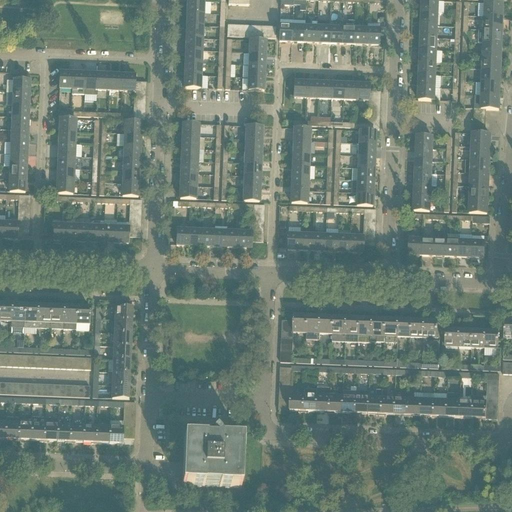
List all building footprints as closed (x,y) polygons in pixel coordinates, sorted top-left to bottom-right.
[(188,2),(187,15),(203,15),(203,3),(188,2)] [(422,2),(422,15),(437,15),(438,3),(422,2)] [(485,5),(484,18),(502,19),(503,6),(485,5)] [(187,15),(187,27),(202,28),(203,15),(187,15)] [(422,15),(421,27),(437,28),(437,15),(422,15)] [(484,31),(501,32),(502,19),(484,18),(484,31)] [(341,30),(341,45),(353,46),(354,30),(354,22),(342,22),(341,30)] [(366,30),(366,46),(378,47),(378,40),(384,40),(385,29),(379,29),(379,25),(366,25),(366,30)] [(187,27),(186,40),(202,40),(202,28),(187,27)] [(279,43),(291,43),(292,28),(279,27),(279,43)] [(421,27),(421,39),(436,40),(437,28),(421,27)] [(291,43),(304,44),(304,28),(292,28),(291,43)] [(304,44),(316,44),(317,29),(304,28),(304,44)] [(316,44),(328,45),(329,29),(317,29),(316,44)] [(328,45),(341,45),(341,30),(329,29),(328,45)] [(353,46),(366,46),(366,30),(354,30),(353,46)] [(478,31),(478,44),(483,44),(501,45),(501,32),(484,31),(478,31)] [(421,39),(420,52),(436,52),(436,40),(421,39)] [(186,40),(186,52),(201,53),(202,40),(186,40)] [(249,42),(249,54),(265,55),(265,43),(249,42)] [(483,44),(483,57),(500,58),(501,45),(483,44)] [(186,52),(185,64),(201,65),(201,53),(186,52)] [(420,52),(420,64),(435,65),(436,52),(420,52)] [(249,54),(248,67),(264,67),(265,55),(249,54)] [(483,57),(482,71),(500,71),(500,58),(483,57)] [(185,64),(185,77),(200,77),(201,65),(185,64)] [(420,64),(419,77),(435,77),(435,65),(420,64)] [(248,67),(248,79),(264,80),(264,67),(248,67)] [(482,71),(482,84),(499,84),(500,71),(482,71)] [(59,90),(71,90),(72,75),(59,74),(59,90)] [(71,90),(71,96),(77,97),(78,91),(84,91),(84,75),(72,75),(71,90)] [(84,91),(96,91),(97,76),(84,75),(84,91)] [(96,91),(109,92),(109,76),(97,76),(96,91)] [(109,92),(121,92),(122,77),(109,76),(109,92)] [(134,89),(134,83),(134,77),(122,77),(121,92),(134,93),(134,89)] [(184,89),(184,90),(200,90),(200,77),(185,77),(184,89)] [(419,77),(419,89),(434,89),(435,77),(419,77)] [(247,92),(247,93),(263,93),(264,80),(248,79),(247,92)] [(13,82),(13,94),(29,95),(29,82),(13,82)] [(293,99),(306,99),(306,84),(294,83),(293,99)] [(306,99),(318,100),(319,84),(306,84),(306,99)] [(318,100),(330,100),(331,85),(319,84),(318,100)] [(482,84),(481,97),(499,98),(499,84),(482,84)] [(331,85),(330,100),(343,101),(343,85),(331,85)] [(343,101),(355,101),(356,86),(343,85),(343,101)] [(368,99),(368,93),(369,86),(356,86),(355,101),(368,102),(368,99)] [(434,89),(419,89),(418,102),(434,102),(434,89)] [(13,94),(12,107),(28,107),(29,95),(13,94)] [(480,110),(485,111),(498,111),(499,98),(481,97),(481,100),(480,110)] [(12,107),(12,119),(28,120),(28,107),(12,107)] [(12,119),(11,132),(27,132),(28,120),(12,119)] [(60,121),(59,133),(75,134),(75,121),(60,121)] [(125,124),(124,136),(140,136),(140,124),(125,124)] [(182,126),(182,138),(197,139),(198,136),(198,126),(190,126),(182,126)] [(245,138),(245,141),(261,141),(262,129),(248,128),(246,128),(245,138)] [(293,131),(293,143),(309,144),(309,131),(293,131)] [(11,132),(11,144),(26,145),(27,132),(11,132)] [(59,133),(59,146),(74,146),(75,134),(59,133)] [(359,133),(359,145),(374,146),(375,134),(359,133)] [(472,135),(472,149),(489,149),(490,136),(484,136),(473,135),(472,135)] [(124,136),(124,148),(139,149),(140,136),(124,136)] [(182,138),(181,151),(197,151),(197,139),(182,138)] [(417,138),(416,151),(432,151),(432,139),(417,138)] [(245,141),(245,153),(261,154),(261,141),(245,141)] [(293,143),(293,155),(308,156),(309,144),(293,143)] [(11,144),(10,157),(26,157),(26,145),(11,144)] [(359,145),(358,158),(374,158),(374,146),(359,145)] [(59,146),(58,158),(74,159),(74,146),(59,146)] [(124,148),(123,161),(139,161),(139,149),(124,148)] [(472,149),(471,162),(489,163),(489,149),(472,149)] [(181,151),(181,163),(197,163),(203,164),(203,152),(197,152),(197,151),(181,151)] [(416,151),(416,163),(431,164),(432,151),(416,151)] [(245,153),(244,165),(260,166),(261,154),(245,153)] [(293,155),(292,168),(308,168),(308,156),(293,155)] [(10,157),(10,169),(25,170),(26,157),(10,157)] [(58,158),(58,170),(73,171),(74,159),(58,158)] [(358,158),(358,170),(373,171),(374,158),(358,158)] [(123,161),(123,173),(138,174),(139,161),(123,161)] [(471,162),(471,175),(488,176),(489,163),(471,162)] [(181,163),(180,175),(196,176),(197,163),(181,163)] [(416,163),(415,175),(431,176),(431,164),(416,163)] [(244,165),(244,178),(260,178),(260,166),(244,165)] [(292,168),(292,180),(307,180),(314,181),(314,168),(308,168),(292,168)] [(10,169),(9,181),(25,182),(25,170),(10,169)] [(58,170),(57,183),(73,183),(73,171),(58,170)] [(358,170),(357,182),(373,183),(373,171),(358,170)] [(123,173),(122,185),(138,186),(138,174),(123,173)] [(180,175),(180,188),(196,188),(196,176),(180,175)] [(415,175),(415,187),(430,188),(431,176),(415,175)] [(471,175),(470,188),(488,189),(488,176),(471,175)] [(244,178),(243,190),(259,191),(260,178),(244,178)] [(292,180),(291,192),(307,193),(307,180),(292,180)] [(9,181),(9,194),(24,194),(25,182),(9,181)] [(357,182),(357,195),(372,195),(373,183),(357,182)] [(57,195),(57,196),(72,196),(73,183),(57,183),(57,195)] [(122,198),(137,199),(138,186),(122,185),(122,198)] [(415,187),(414,200),(430,200),(430,188),(415,187)] [(179,200),(179,201),(195,201),(196,188),(180,188),(179,200)] [(470,188),(470,201),(487,202),(488,189),(470,188)] [(243,190),(243,203),(259,204),(259,191),(243,190)] [(291,205),(306,206),(306,205),(307,193),(291,192),(291,205)] [(356,207),(356,208),(372,208),(372,195),(357,195),(356,207)] [(414,212),(414,213),(429,214),(429,213),(430,200),(414,200),(414,212)] [(469,215),(487,216),(487,215),(487,202),(470,201),(469,215)] [(78,227),(78,243),(90,243),(91,228),(91,221),(79,220),(78,227)] [(5,224),(4,240),(17,241),(17,234),(17,228),(17,225),(5,224)] [(53,242),(65,242),(66,227),(53,226),(53,242)] [(65,242),(78,243),(78,227),(66,227),(65,242)] [(90,243),(103,244),(103,228),(91,228),(90,243)] [(103,244),(115,244),(116,229),(103,228),(103,244)] [(116,229),(115,244),(128,245),(128,238),(128,232),(128,229),(116,229)] [(288,236),(287,251),(300,252),(300,236),(299,236),(300,229),(288,229),(288,236)] [(176,247),(188,247),(189,232),(176,231),(176,247)] [(188,247),(201,248),(202,232),(189,232),(188,247)] [(201,248),(213,248),(214,233),(202,232),(201,248)] [(213,248),(226,249),(226,233),(214,233),(213,248)] [(226,249),(238,249),(239,234),(226,233),(226,249)] [(239,234),(238,249),(251,250),(251,244),(251,238),(251,234),(239,234)] [(300,252),(312,252),(313,237),(300,236),(300,252)] [(312,252),(324,253),(325,237),(313,237),(312,252)] [(324,253),(337,253),(337,237),(325,237),(324,253)] [(337,253),(349,254),(350,238),(337,237),(337,253)] [(350,238),(349,254),(362,254),(362,248),(362,242),(362,238),(350,238)] [(409,256),(422,257),(422,241),(410,240),(409,256)] [(422,257),(434,257),(435,241),(422,241),(422,257)] [(434,257),(446,258),(447,242),(435,241),(434,257)] [(446,258),(459,258),(459,242),(447,242),(446,258)] [(459,258),(471,259),(472,243),(459,242),(459,258)] [(472,243),(471,259),(484,259),(485,244),(472,243)] [(0,322),(11,323),(11,305),(6,305),(6,307),(0,306),(0,322)] [(11,323),(10,329),(23,329),(24,307),(16,307),(16,306),(11,305),(11,323)] [(24,307),(23,329),(36,330),(37,306),(32,306),(32,308),(24,307)] [(37,306),(36,330),(49,330),(50,308),(42,308),(42,307),(37,306)] [(50,308),(49,330),(62,331),(63,308),(58,307),(58,309),(50,308)] [(63,308),(62,331),(75,332),(76,326),(76,309),(68,309),(68,308),(63,308)] [(77,309),(76,309),(76,326),(89,326),(90,308),(84,308),(84,310),(77,309)] [(115,309),(115,322),(132,323),(132,318),(131,318),(131,310),(132,310),(131,310),(115,309)] [(293,328),(293,334),(306,335),(307,319),(307,318),(299,318),(299,317),(294,317),(294,322),(293,328)] [(306,335),(306,341),(319,342),(319,336),(319,335),(320,318),(315,317),(315,319),(307,319),(306,335)] [(320,318),(319,335),(332,336),(333,319),(333,320),(325,319),(325,318),(320,318)] [(332,337),(332,343),(345,344),(346,319),(341,318),(341,320),(333,320),(333,319),(332,336),(332,337)] [(346,319),(345,344),(358,344),(359,320),(359,321),(351,320),(351,319),(346,319)] [(359,320),(358,344),(371,345),(371,344),(371,343),(372,320),(367,319),(367,321),(359,321),(360,320),(359,320)] [(372,320),(371,343),(384,344),(385,321),(385,322),(377,321),(377,320),(372,320)] [(385,321),(384,344),(397,344),(397,339),(397,338),(398,321),(393,320),(393,322),(386,322),(386,321),(385,321)] [(398,321),(397,338),(410,339),(411,322),(411,323),(403,322),(403,321),(398,321)] [(115,322),(114,335),(131,336),(130,336),(131,328),(132,328),(132,323),(115,322)] [(411,322),(410,339),(423,339),(424,322),(419,322),(419,323),(412,323),(412,322),(411,322)] [(423,339),(423,345),(427,346),(433,352),(439,352),(440,339),(440,325),(438,325),(438,324),(429,323),(429,322),(424,322),(423,339)] [(446,355),(458,355),(459,331),(454,331),(454,332),(446,332),(446,331),(445,344),(442,344),(442,351),(442,352),(443,353),(444,354),(445,354),(446,355)] [(459,331),(458,355),(459,350),(471,350),(472,332),(472,333),(464,333),(464,331),(459,331)] [(472,332),(471,350),(484,350),(485,332),(480,332),(480,333),(472,333),(472,332)] [(490,332),(485,332),(484,350),(497,351),(498,334),(497,334),(490,334),(490,332)] [(114,335),(114,348),(131,349),(131,344),(130,344),(130,336),(131,336),(114,335)] [(114,348),(113,361),(130,362),(129,362),(129,354),(131,354),(131,349),(114,348)] [(409,369),(409,364),(410,361),(397,360),(396,363),(396,369),(409,369)] [(113,361),(113,375),(130,375),(130,370),(129,370),(129,363),(130,363),(130,362),(113,361)] [(113,375),(113,388),(129,388),(128,388),(128,380),(130,380),(130,375),(113,375)] [(129,388),(113,388),(112,401),(129,402),(129,396),(128,396),(128,388),(129,389),(129,388)] [(316,413),(316,414),(317,414),(317,413),(324,413),(324,415),(329,415),(330,396),(330,389),(324,389),(317,389),(317,391),(317,396),(316,413)] [(304,397),(303,414),(309,414),(309,413),(316,413),(317,396),(317,391),(309,391),(304,390),(304,395),(304,397)] [(376,417),(381,417),(382,392),(377,391),(376,398),(369,398),(368,415),(368,416),(369,416),(369,415),(376,416),(376,417)] [(290,412),(290,413),(291,413),(291,412),(298,412),(298,414),(303,414),(304,397),(299,397),(299,395),(299,392),(291,392),(291,395),(290,401),(290,406),(290,412)] [(350,416),(355,416),(356,392),(343,392),(343,397),(342,415),(342,414),(350,415),(350,416)] [(360,416),(360,415),(368,415),(369,398),(369,393),(356,392),(355,416),(360,416)] [(386,416),(394,416),(395,399),(388,399),(388,392),(382,392),(381,417),(386,417),(386,416)] [(402,418),(407,418),(408,394),(402,394),(402,399),(395,399),(394,416),(394,417),(395,417),(395,416),(402,417),(402,418)] [(413,417),(420,417),(421,400),(414,400),(414,395),(408,394),(407,418),(413,419),(413,417)] [(459,420),(460,402),(460,396),(447,395),(447,396),(447,401),(446,419),(446,418),(454,419),(454,420),(459,420)] [(342,415),(343,397),(330,396),(329,415),(334,415),(334,414),(342,414),(342,415)] [(472,419),(472,420),(473,420),(473,419),(480,420),(480,421),(485,421),(486,414),(486,408),(486,401),(486,398),(473,398),(473,402),(472,419)] [(428,419),(433,419),(434,400),(421,400),(420,417),(420,418),(421,418),(421,417),(429,418),(428,419)] [(434,400),(433,419),(438,420),(438,418),(446,418),(446,419),(447,401),(434,400)] [(464,421),(464,419),(472,419),(473,402),(460,402),(459,420),(464,421)] [(12,442),(17,443),(18,425),(18,419),(5,419),(5,425),(5,441),(12,441),(12,442)] [(38,443),(43,444),(44,426),(44,419),(31,419),(31,426),(31,442),(38,442),(38,443)] [(44,426),(43,444),(48,444),(49,442),(56,443),(57,443),(57,427),(57,423),(57,420),(44,419),(44,426)] [(109,429),(109,445),(117,445),(117,447),(122,447),(122,440),(122,434),(123,428),(123,424),(109,423),(109,429)] [(30,442),(31,442),(31,426),(18,425),(17,443),(22,443),(22,441),(30,442)] [(57,427),(57,443),(64,443),(64,444),(70,445),(70,427),(57,427)] [(82,444),(83,444),(83,428),(70,427),(70,445),(75,445),(75,443),(82,444)] [(90,445),(96,446),(96,428),(83,428),(83,444),(90,444),(90,445)] [(108,445),(109,445),(109,429),(96,428),(96,446),(101,446),(101,444),(108,445)] [(219,485),(218,489),(238,490),(240,441),(221,440),(219,439),(215,434),(215,435),(210,429),(209,430),(208,432),(208,433),(207,434),(207,435),(206,440),(186,439),(184,488),(204,488),(204,485),(219,485)]
